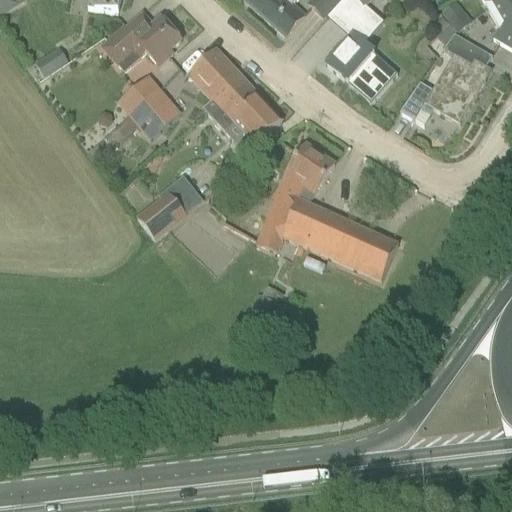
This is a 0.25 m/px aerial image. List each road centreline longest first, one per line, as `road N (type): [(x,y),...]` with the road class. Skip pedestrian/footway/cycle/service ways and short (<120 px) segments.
road 1 (primary): [(0,510),(352,470)]
road 2 (residential): [(465,179),(443,184),(413,176),(276,82),(197,0)]
road 3 (primary): [(491,328),(409,427),(352,470)]
road 4 (primary): [(352,470),(511,452)]
